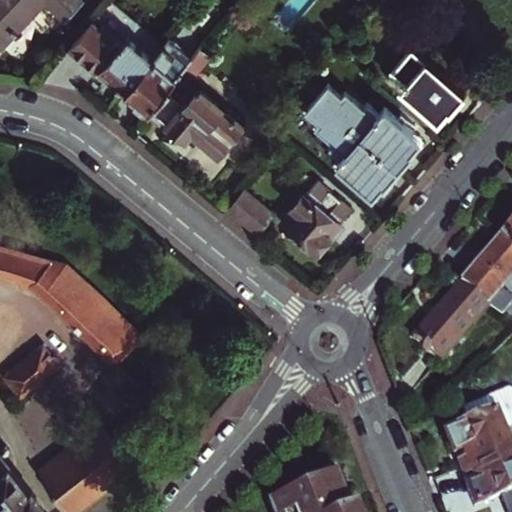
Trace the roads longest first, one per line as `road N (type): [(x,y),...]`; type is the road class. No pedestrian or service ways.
road 1 (residential): [(312,322),(77,127),(0,102)]
road 2 (residential): [(511,124),(342,319)]
road 3 (residential): [(310,357),(181,511)]
road 4 (residential): [(410,511),(348,356)]
